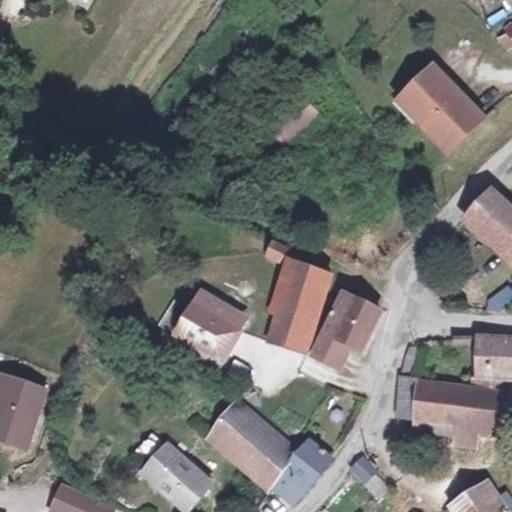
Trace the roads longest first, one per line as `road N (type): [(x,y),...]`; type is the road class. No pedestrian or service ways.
road 1 (track): [(0,138),(194,199),(267,230),(404,309)]
road 2 (unclassified): [(302,511),(368,431),(404,309)]
road 3 (unclassified): [(511,152),(412,261),(404,309)]
